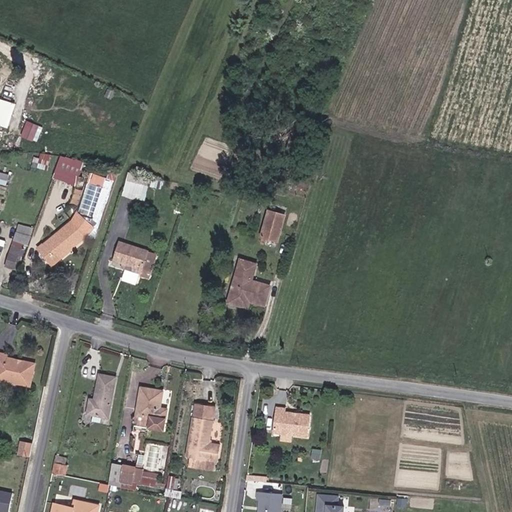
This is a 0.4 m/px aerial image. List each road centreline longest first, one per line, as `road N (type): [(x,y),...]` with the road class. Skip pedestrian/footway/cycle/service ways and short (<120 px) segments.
road 1 (unclassified): [(511,402),(249,366)]
road 2 (residential): [(68,322),(27,511)]
road 3 (unclassified): [(249,366),(68,322)]
road 4 (residential): [(229,511),(249,366)]
